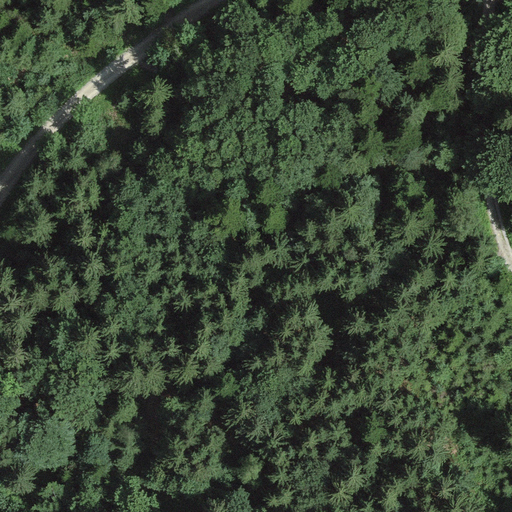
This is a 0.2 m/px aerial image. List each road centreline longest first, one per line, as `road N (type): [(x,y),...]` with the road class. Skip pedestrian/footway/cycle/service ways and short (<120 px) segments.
road 1 (track): [(0,190),(77,107),(220,0)]
road 2 (track): [(511,272),(485,160),(489,0)]
